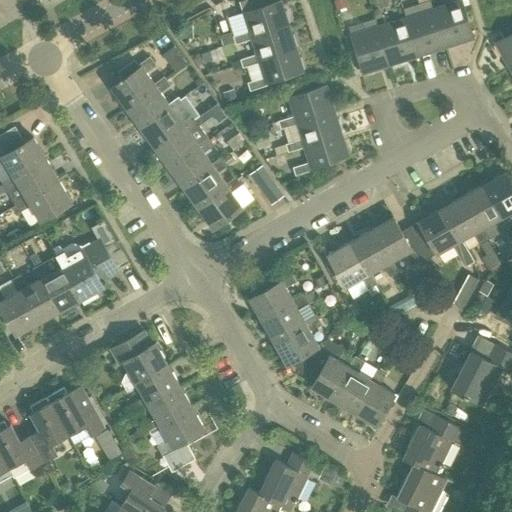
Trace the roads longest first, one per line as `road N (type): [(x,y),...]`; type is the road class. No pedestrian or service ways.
road 1 (residential): [(195,276),(40,56)]
road 2 (residential): [(195,276),(396,164)]
road 3 (residential): [(396,164),(479,119),(458,78),(378,105)]
road 4 (residential): [(195,276),(0,386)]
road 5 (residential): [(380,468),(447,326)]
road 6 (residential): [(265,405),(195,276)]
road 7 (residential): [(380,468),(265,405)]
road 8 (residential): [(265,405),(195,511)]
